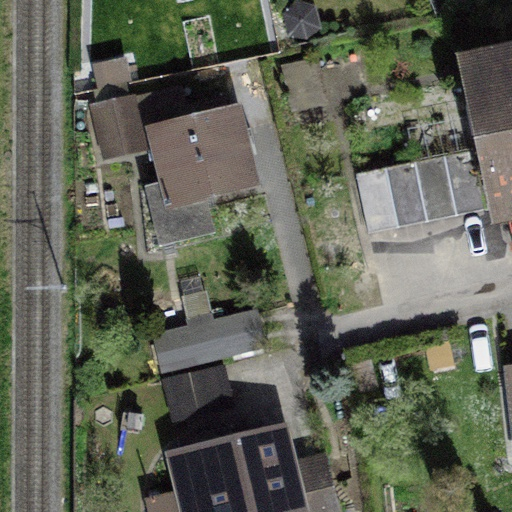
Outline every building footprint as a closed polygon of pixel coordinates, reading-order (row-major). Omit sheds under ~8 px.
[(511,55),(467,65),(498,219),(511,216),(511,55)] [(141,105),(100,114),(112,173),(153,164),(141,105)] [(254,119),(159,141),(178,223),(273,201),(254,119)] [(473,151),(362,174),(374,233),(485,209),(473,151)] [(255,313),(152,337),(161,375),(264,351),(255,313)] [(232,377),(173,392),(186,444),(245,429),(232,377)] [(318,511),(303,441),(177,469),(185,511),(318,511)]
